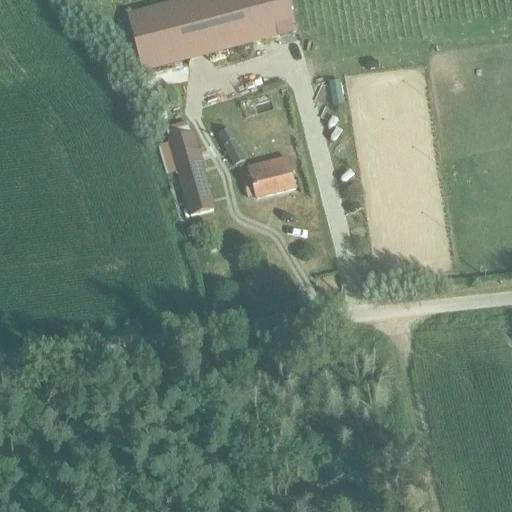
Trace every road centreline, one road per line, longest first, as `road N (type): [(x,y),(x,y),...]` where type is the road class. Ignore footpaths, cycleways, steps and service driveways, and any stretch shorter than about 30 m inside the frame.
road 1 (track): [(295,324),(0,362)]
road 2 (unclassified): [(511,302),(295,324)]
